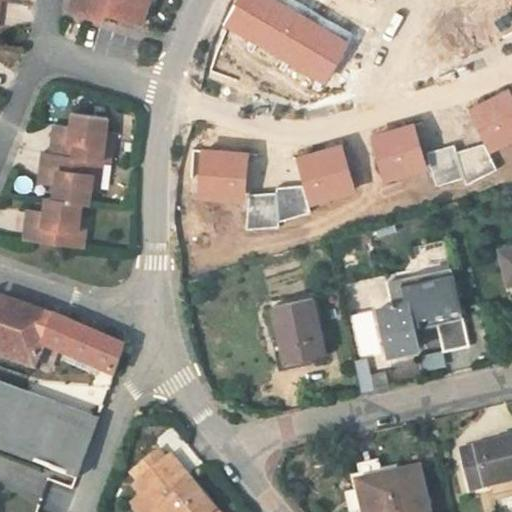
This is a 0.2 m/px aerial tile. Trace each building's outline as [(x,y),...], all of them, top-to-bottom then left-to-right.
[(0,0),(0,28),(5,30),(10,10),(17,12),(19,0),(0,0)] [(92,0),(86,20),(119,31),(122,23),(155,34),(165,3),(158,1),(158,0),(92,0)] [(270,0),(240,0),(226,25),(324,81),(346,44),(270,0)] [(511,97),(508,90),(467,109),(489,153),(511,141),(511,97)] [(64,156),(58,155),(54,175),(70,177),(68,187),(65,202),(59,201),(56,214),(55,225),(39,222),(36,241),(86,249),(91,221),(93,207),(101,208),(103,193),(108,162),(115,165),(120,137),(123,120),(86,115),(84,129),(82,138),(68,135),(64,156)] [(412,123),(369,136),(383,183),(426,170),(412,123)] [(68,135),(82,138),(84,129),(70,127),(68,135)] [(120,137),(115,165),(126,166),(130,138),(120,137)] [(454,146),(427,153),(436,186),(463,179),(466,185),(496,170),(483,145),(457,153),(454,146)] [(340,146),(297,159),(311,205),(354,193),(340,146)] [(247,153),(202,151),(199,199),(245,202),(247,153)] [(108,162),(103,193),(111,195),(115,165),(108,162)] [(70,177),(54,175),(53,184),(68,187),(70,177)] [(310,213),(302,187),(277,189),(277,194),(249,196),(247,230),(277,229),(277,222),(310,213)] [(39,222),(55,225),(56,214),(41,212),(39,222)] [(100,222),(91,221),(86,249),(96,251),(100,222)] [(430,333),(451,328),(458,359),(484,353),(467,274),(401,287),(406,309),(393,312),(403,358),(434,351),(430,333)] [(61,317),(0,295),(0,357),(39,370),(61,317)] [(330,302),(289,313),(303,369),(345,358),(330,302)] [(118,383),(129,346),(61,317),(39,370),(52,354),(118,383)] [(0,452),(83,480),(101,421),(0,385),(0,452)] [(511,449),(474,458),(482,498),(511,491),(511,449)] [(183,466),(169,451),(132,486),(147,502),(139,509),(141,511),(222,511),(193,479),(187,485),(176,473),(183,466)] [(439,511),(432,478),(373,489),(377,511),(439,511)]
